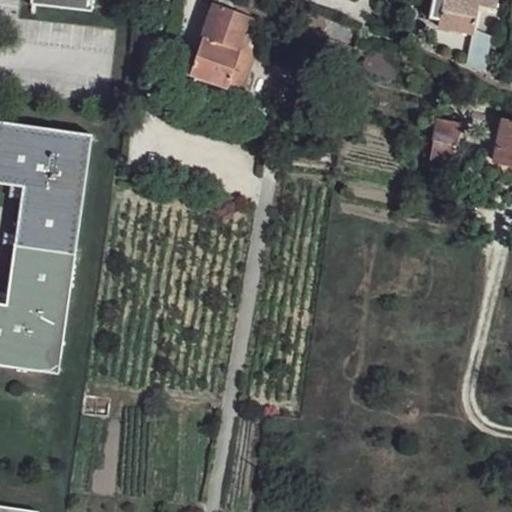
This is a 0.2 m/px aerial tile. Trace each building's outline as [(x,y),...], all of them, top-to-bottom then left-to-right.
[(30,0),(30,5),(91,12),(92,0),(30,0)] [(432,0),(429,19),(439,22),(443,0),(432,0)] [(443,0),(439,22),(438,27),(450,30),(471,34),(473,34),(474,31),(478,7),(496,11),(498,0),(443,0)] [(214,7),(189,75),(241,94),(260,40),(247,34),(251,20),(214,7)] [(469,44),(471,34),(450,30),(448,40),(469,44)] [(490,37),(474,31),(473,34),(467,63),(483,70),(490,37)] [(398,63),(364,54),(359,70),(394,79),(398,63)] [(336,79),(326,78),(324,89),(334,90),(336,79)] [(336,78),(336,79),(334,90),(334,98),(346,99),(348,79),(336,78)] [(438,118),(428,168),(452,173),(461,123),(438,118)] [(511,122),(502,121),(494,161),(511,165),(511,122)] [(0,122),(0,183),(12,185),(23,187),(21,198),(16,235),(14,244),(7,295),(6,305),(0,303),(0,365),(58,374),(92,135),(0,122)] [(23,187),(12,185),(10,196),(21,198),(23,187)] [(16,235),(5,234),(4,243),(14,244),(16,235)]
